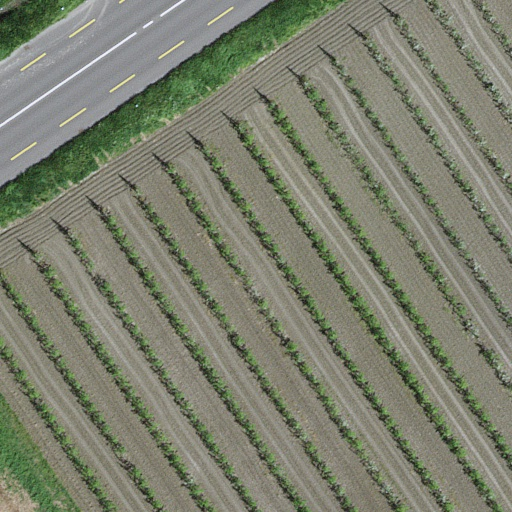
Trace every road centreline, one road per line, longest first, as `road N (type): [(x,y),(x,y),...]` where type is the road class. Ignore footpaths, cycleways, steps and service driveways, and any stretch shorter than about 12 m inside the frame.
road 1 (primary): [(0,147),(215,0)]
road 2 (primary): [(148,0),(0,101)]
